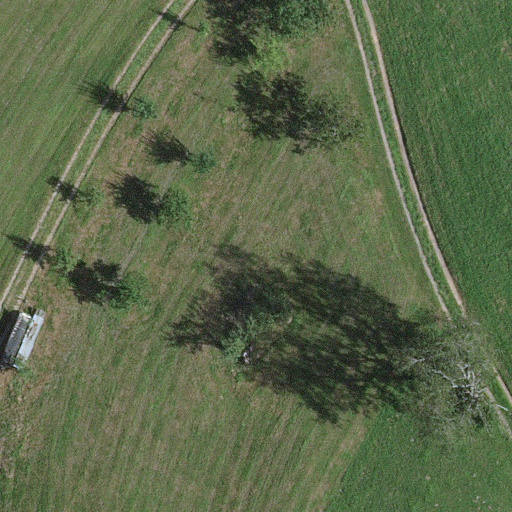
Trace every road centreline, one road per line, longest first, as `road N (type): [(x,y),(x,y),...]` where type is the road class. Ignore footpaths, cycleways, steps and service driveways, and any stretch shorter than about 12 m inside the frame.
road 1 (track): [(355,0),(433,258),(511,413)]
road 2 (track): [(0,325),(102,121),(182,0)]
